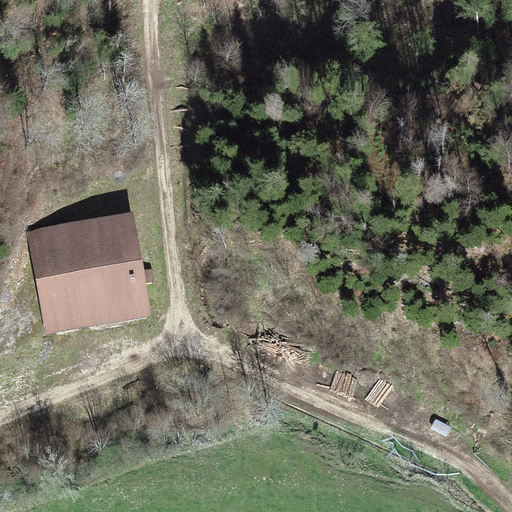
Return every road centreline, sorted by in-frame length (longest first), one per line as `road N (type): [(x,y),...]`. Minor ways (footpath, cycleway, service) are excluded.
road 1 (track): [(184,334),(476,473),(511,503)]
road 2 (track): [(184,334),(150,55),(151,0)]
road 3 (track): [(0,433),(101,394),(184,334)]
